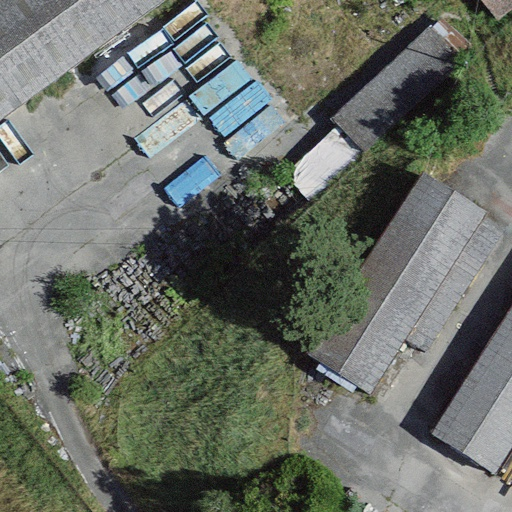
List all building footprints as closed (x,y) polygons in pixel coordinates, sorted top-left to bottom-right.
[(30,0),(0,22),(0,139),(191,0),(30,0)] [(511,0),(485,0),(501,20),(511,11),(511,0)] [(434,33),(333,112),(357,142),(457,63),(434,33)] [(330,361),(396,404),(508,230),(441,187),(330,361)] [(511,328),(447,444),(511,480),(511,328)]
